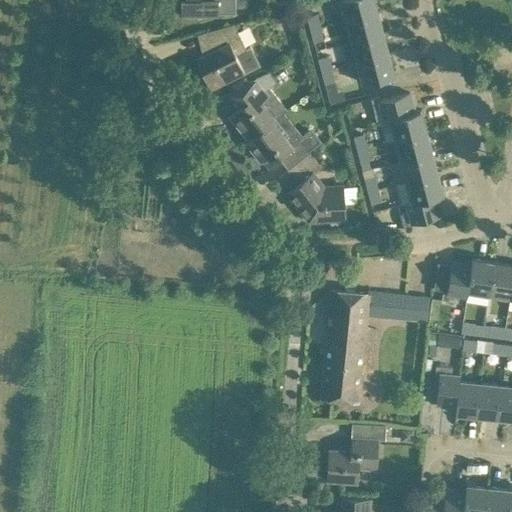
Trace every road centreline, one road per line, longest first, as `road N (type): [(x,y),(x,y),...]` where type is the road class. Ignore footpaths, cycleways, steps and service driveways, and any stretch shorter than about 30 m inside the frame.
road 1 (unclassified): [(276,511),(287,356),(276,290),(142,94),(124,0)]
road 2 (unclassified): [(487,223),(449,61),(439,54),(422,0)]
road 3 (unclassified): [(424,511),(434,459),(511,463)]
